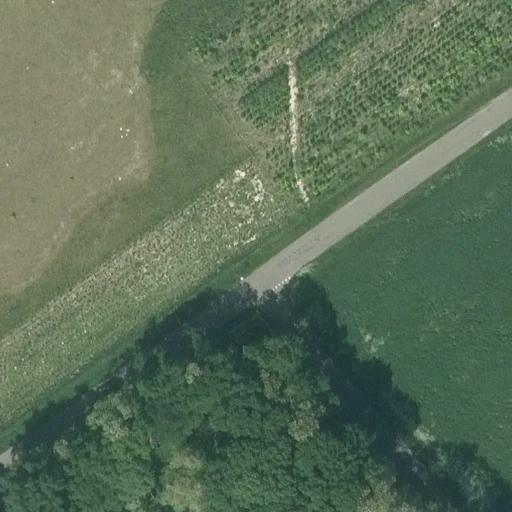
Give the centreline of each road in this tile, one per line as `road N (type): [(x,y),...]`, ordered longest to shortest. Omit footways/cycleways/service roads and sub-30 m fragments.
road 1 (unclassified): [(0,472),(256,288)]
road 2 (unclassified): [(256,288),(511,105)]
road 3 (unclassified): [(451,511),(256,288)]
